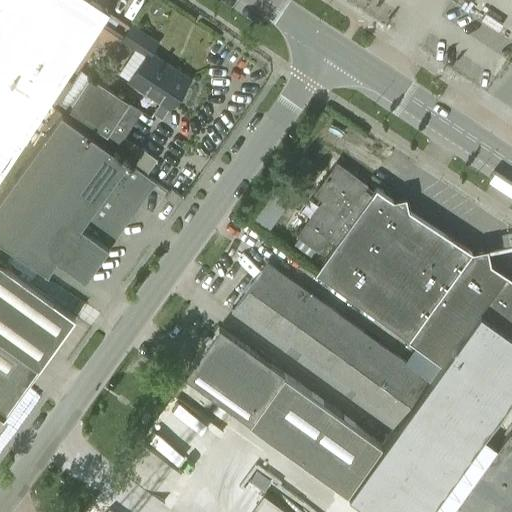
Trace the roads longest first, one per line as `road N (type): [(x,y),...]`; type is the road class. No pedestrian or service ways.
road 1 (unclassified): [(0,504),(321,43)]
road 2 (unclassified): [(511,170),(321,43)]
